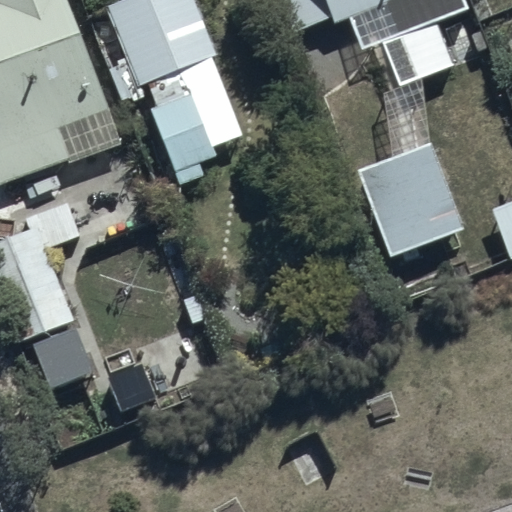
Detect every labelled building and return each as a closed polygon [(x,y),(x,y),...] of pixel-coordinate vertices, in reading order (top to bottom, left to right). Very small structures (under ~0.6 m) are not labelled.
[(0,0),(0,195),(117,148),(57,0),(0,0)] [(188,0),(147,0),(105,18),(138,97),(147,93),(157,119),(148,122),(179,195),(203,185),(200,177),(216,170),(211,158),(240,147),(209,71),(217,68),(188,0)] [(320,0),(337,37),(415,3),(430,38),(382,58),(400,101),(453,79),(435,38),(469,23),(458,0),(320,0)] [(74,320),(36,227),(0,241),(0,282),(23,341),(74,320)] [(96,373),(78,329),(32,347),(50,392),(96,373)]
